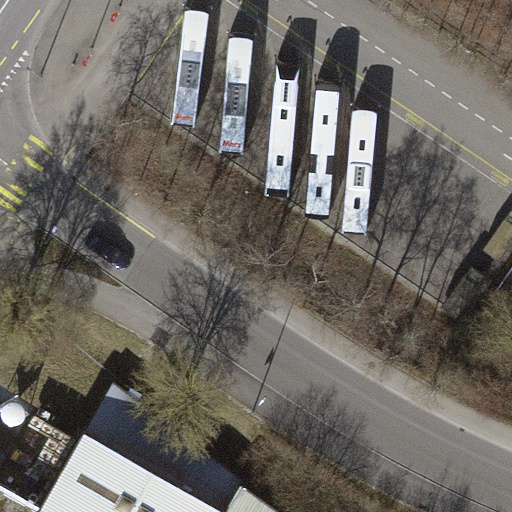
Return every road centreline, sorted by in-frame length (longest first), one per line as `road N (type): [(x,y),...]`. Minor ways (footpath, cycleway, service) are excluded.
road 1 (residential): [(0,159),(336,391),(511,482)]
road 2 (residential): [(306,0),(511,141)]
